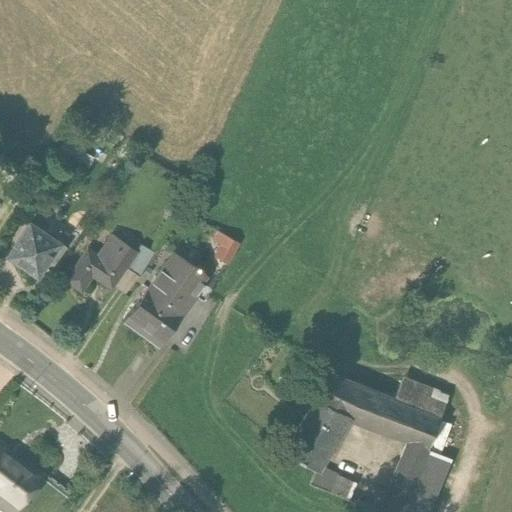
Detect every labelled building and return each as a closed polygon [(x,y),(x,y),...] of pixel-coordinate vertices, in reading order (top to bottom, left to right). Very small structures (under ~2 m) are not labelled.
[(31,187),(22,181),(10,199),(20,205),(31,187)] [(65,247),(30,223),(7,257),(37,277),(44,266),(50,270),(65,247)] [(210,251),(232,263),(245,241),(223,229),(210,251)] [(135,251),(111,235),(97,257),(87,250),(66,281),(81,291),(94,272),(99,276),(98,279),(111,288),(125,267),(135,252),(135,251)] [(135,252),(125,267),(139,276),(153,253),(140,244),(135,251),(135,252)] [(206,276),(174,253),(160,272),(193,294),(206,276)] [(160,272),(124,322),(137,331),(141,326),(162,342),(182,314),(183,314),(182,313),(195,296),(193,294),(160,272)] [(203,302),(195,296),(182,313),(183,314),(182,314),(192,321),(203,302)] [(372,392),(330,375),(314,400),(349,420),(361,424),(372,392)] [(445,399),(401,381),(393,400),(437,418),(445,399)] [(407,441),(377,511),(401,511),(425,453),(439,419),(437,418),(393,400),(372,392),(361,424),(407,441)] [(349,420),(314,400),(283,451),(315,470),(318,471),(349,420)] [(27,467),(0,446),(0,507),(5,511),(15,511),(42,479),(27,467)] [(425,453),(401,511),(428,511),(449,462),(425,453)] [(15,511),(56,511),(70,495),(30,463),(27,467),(42,479),(15,511)] [(318,471),(315,470),(309,486),(331,494),(337,479),(318,471)]
